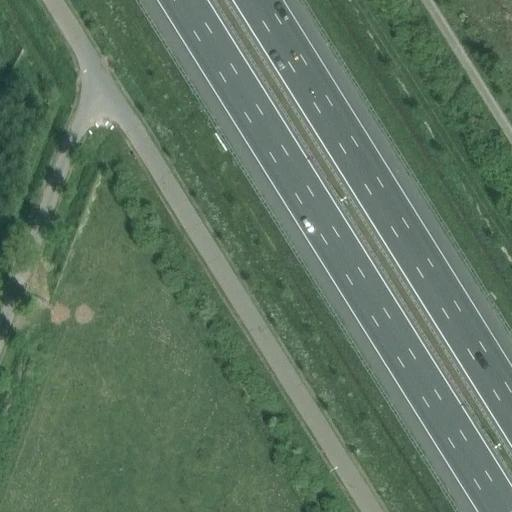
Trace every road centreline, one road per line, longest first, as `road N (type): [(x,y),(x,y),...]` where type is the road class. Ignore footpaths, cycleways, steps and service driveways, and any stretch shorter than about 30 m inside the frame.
road 1 (motorway): [(183,0),(503,511)]
road 2 (unclassified): [(370,511),(102,85)]
road 3 (motorway): [(511,404),(259,0)]
road 4 (unclassified): [(0,334),(74,131),(102,85)]
road 5 (track): [(511,111),(439,0)]
